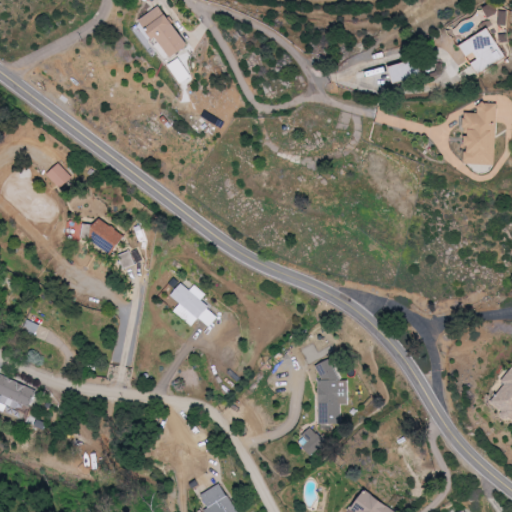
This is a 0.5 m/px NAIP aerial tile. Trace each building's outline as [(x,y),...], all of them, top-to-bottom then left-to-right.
[(489,18),(499,14),(494,3),(484,7),(489,18)] [(143,19),(173,59),(191,46),(161,6),(143,19)] [(508,12),(500,11),(499,26),(507,26),(508,12)] [(468,57),(475,53),(479,59),(472,64),(479,74),(506,57),(489,29),(461,46),(468,57)] [(390,66),(393,83),(420,78),(416,61),(390,66)] [(467,164),(497,165),(499,104),(481,103),(480,114),(466,113),(466,134),(470,134),(469,152),(467,152),(467,164)] [(62,189),(73,178),(59,164),(48,175),(62,189)] [(89,237),(111,255),(126,238),(104,219),(89,237)] [(142,263),(138,251),(121,255),(124,268),(142,263)] [(199,318),(210,327),(219,316),(201,301),(207,294),(195,284),(190,290),(181,283),(171,296),(181,304),(174,311),(193,326),(199,318)] [(318,424),(341,424),(341,406),(349,403),(349,396),(346,389),(346,381),(340,380),(331,360),(316,366),(319,373),(318,424)] [(491,404),(511,420),(511,371),(504,382),(507,384),(491,404)] [(312,456),(326,443),(313,429),(299,441),(312,456)] [(207,510),(207,511),(238,511),(222,484),(203,495),(210,508),(207,510)] [(350,511),(397,511),(366,490),(350,511)]
